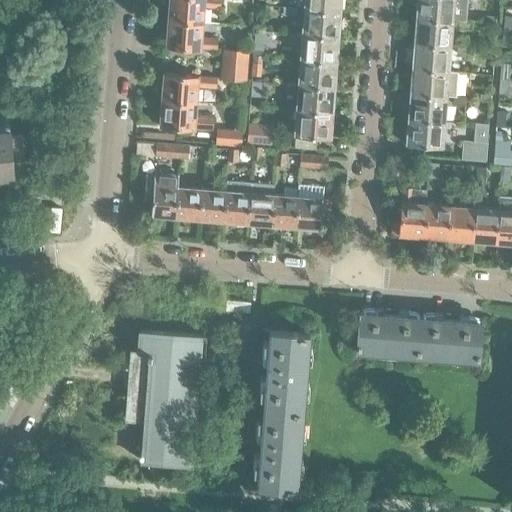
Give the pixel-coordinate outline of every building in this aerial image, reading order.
[(169,0),(168,18),(203,21),(204,5),(221,6),(221,0),(169,0)] [(342,0),(306,0),(306,9),(339,12),(340,7),(342,8),(342,0)] [(467,0),(419,0),(419,2),(418,2),(417,14),(419,14),(418,18),(452,20),(459,21),(465,22),(467,0)] [(282,15),(296,16),(296,7),(283,6),(282,15)] [(341,20),(339,20),(339,12),(306,9),(304,34),(338,37),(338,32),(340,33),(341,20)] [(503,30),(511,31),(511,29),(511,15),(504,15),(503,30)] [(202,36),(203,21),(168,18),(166,43),(218,48),(219,38),(202,36)] [(417,38),(417,43),(450,46),(452,20),(418,18),(417,28),(416,28),(415,38),(417,38)] [(472,22),(465,22),(459,21),(458,28),(471,29),(472,22)] [(510,46),(511,31),(503,30),(501,45),(510,46)] [(339,47),(337,47),(338,37),(304,34),(302,60),(336,62),(336,58),(338,59),(339,47)] [(253,48),(253,55),(262,55),(263,43),(253,43),(253,48)] [(415,63),(414,68),(448,71),(450,46),(417,43),(416,53),(414,53),(413,63),(415,63)] [(456,54),(469,55),(470,46),(457,45),(456,54)] [(222,48),(221,63),(247,65),(249,50),(222,48)] [(260,76),(262,55),(253,55),(252,61),(251,61),(250,75),(260,76)] [(337,71),(335,70),(336,62),(302,60),(300,85),(333,87),(334,83),(336,83),(337,71)] [(499,78),(509,78),(510,63),(500,62),(499,78)] [(247,65),(221,63),(220,78),(246,81),(247,65)] [(413,89),(412,93),(446,96),(448,71),(414,68),(414,76),(412,76),(411,89),(413,89)] [(454,79),(467,80),(468,71),(455,70),(454,79)] [(162,99),(198,101),(199,85),(215,87),(216,77),(164,73),(162,99)] [(507,94),(509,78),(499,78),(498,93),(507,94)] [(250,80),(249,94),(259,95),(260,81),(250,80)] [(277,90),(290,91),(290,82),(277,81),(277,90)] [(335,95),(333,95),(333,87),(300,85),(298,110),(332,112),(332,109),(334,109),(335,95)] [(410,118),(444,121),(446,96),(412,93),(412,103),(409,102),(408,113),(411,114),(410,118)] [(466,96),(453,95),(452,104),(465,105),(466,96)] [(197,116),(198,101),(162,99),(160,123),(212,127),(213,117),(197,116)] [(331,122),(332,112),(298,110),(296,136),(330,138),(330,133),(332,133),(333,122),(331,122)] [(496,111),(495,126),(505,127),(506,111),(496,111)] [(442,147),(444,121),(410,118),(410,127),(407,127),(406,138),(410,138),(409,144),(442,147)] [(246,142),(271,144),(272,123),(247,122),(246,142)] [(214,144),(241,146),(242,129),(216,127),(214,144)] [(0,180),(25,179),(22,134),(10,135),(9,129),(0,129),(0,180)] [(492,163),(511,164),(511,148),(509,149),(510,140),(494,138),(492,163)] [(460,159),(485,161),(487,142),(462,140),(460,159)] [(180,157),(181,144),(158,142),(157,155),(180,157)] [(191,145),(181,144),(180,157),(190,158),(191,145)] [(213,160),(214,147),(203,146),(202,159),(213,160)] [(252,146),(251,158),(261,159),(262,146),(252,146)] [(237,162),(238,149),(228,148),(227,161),(237,162)] [(286,152),(275,152),(275,165),(285,166),(286,152)] [(328,157),(301,155),(300,167),(327,169),(328,157)] [(418,176),(428,177),(429,162),(419,162),(418,176)] [(429,162),(428,177),(437,178),(438,163),(429,162)] [(461,179),(462,165),(452,164),(451,178),(461,179)] [(500,165),(498,183),(508,184),(510,166),(500,165)] [(476,166),(474,181),(485,181),(486,167),(476,166)] [(175,215),(177,185),(178,174),(178,175),(155,173),(156,172),(154,172),(154,176),(148,175),(148,174),(146,174),(144,198),(146,198),(146,197),(152,197),(151,213),(175,215)] [(247,221),(249,191),(250,182),(226,180),(225,189),(223,219),(247,221)] [(198,217),(201,187),(177,185),(175,215),(198,217)] [(40,204),(41,187),(22,186),(20,202),(40,204)] [(223,219),(225,189),(201,187),(198,217),(223,219)] [(423,236),(426,203),(427,189),(403,187),(400,222),(392,221),(391,233),(423,236)] [(247,221),(270,223),(273,193),(249,191),(247,221)] [(270,223),(294,225),(297,195),(273,193),(270,223)] [(331,198),(297,195),(294,225),(319,227),(320,213),(330,214),(331,198)] [(511,195),(499,195),(498,209),(495,242),(511,243),(511,195)] [(423,236),(447,238),(450,205),(426,203),(423,236)] [(447,238),(471,240),(474,207),(450,205),(447,238)] [(51,206),(49,230),(58,231),(61,207),(51,206)] [(495,242),(498,209),(474,207),(471,240),(495,242)] [(249,301),(225,299),(224,309),(249,311),(249,301)] [(416,355),(419,316),(359,311),(356,350),(416,355)] [(479,321),(419,316),(416,355),(476,360),(479,321)] [(204,334),(139,329),(137,350),(130,349),(124,419),(144,420),(141,460),(194,464),(204,334)] [(268,329),(265,368),(305,371),(307,332),(268,329)] [(265,368),(262,406),(302,409),(305,371),(265,368)] [(260,445),(300,448),(302,409),(262,406),(260,445)] [(297,486),(300,448),(260,445),(257,483),(297,486)]
